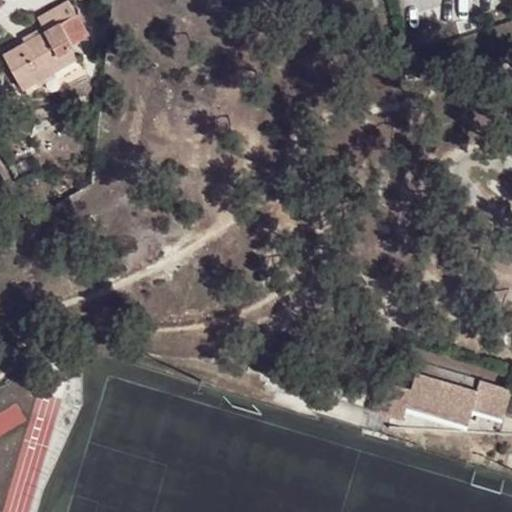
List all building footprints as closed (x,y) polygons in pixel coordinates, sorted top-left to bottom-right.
[(88,35),(82,24),(76,14),(68,0),(38,18),(46,31),(42,33),(26,42),(4,54),(23,88),(37,81),(26,61),(31,59),(36,67),(45,62),(50,74),(54,72),(78,59),(70,46),(88,35)] [(76,14),(82,24),(87,21),(81,11),(76,14)] [(26,42),(42,33),(39,29),(23,37),(26,42)] [(26,61),(37,81),(50,74),(45,62),(36,67),(31,59),(26,61)] [(50,74),(37,81),(40,87),(57,76),(54,72),(50,74)] [(511,355),(399,322),(375,406),(404,414),(411,390),(414,381),(476,399),(510,409),(511,400),(511,355)] [(476,399),(414,381),(411,390),(473,409),(476,399)]
